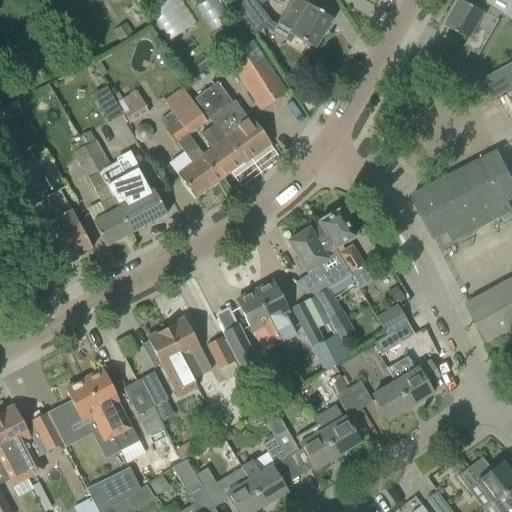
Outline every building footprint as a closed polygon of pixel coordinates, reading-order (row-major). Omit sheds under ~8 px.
[(160,0),(148,8),(169,40),(196,23),(181,0),(160,0)] [(212,31),(230,18),(217,0),(204,0),(195,7),(212,31)] [(264,26),(270,21),(253,0),(243,0),(231,9),(251,36),(262,28),(264,26)] [(264,26),(262,28),(286,42),(290,36),(313,49),(331,19),(299,0),(289,0),(275,25),(270,22),(270,21),(264,26)] [(459,0),(445,26),(468,40),(463,48),(478,56),(490,36),(498,21),(461,0),(459,0)] [(225,59),(259,110),(286,93),(251,41),(235,17),(209,35),(225,59)] [(125,25),(113,32),(119,42),(131,36),(125,25)] [(33,49),(24,54),(33,68),(34,71),(43,66),(41,63),(33,49)] [(165,50),(159,55),(165,65),(172,60),(165,50)] [(450,56),(442,72),(480,94),(492,100),(511,88),(511,65),(489,78),(468,66),(450,56)] [(210,149),(202,155),(201,156),(219,181),(242,163),(242,164),(270,144),(251,119),(248,122),(233,101),(231,103),(216,83),(193,100),(212,125),(199,135),(210,149)] [(163,101),(171,112),(188,135),(205,122),(180,88),(163,101)] [(107,89),(94,97),(102,110),(109,123),(122,115),(115,103),(107,89)] [(117,102),(129,124),(148,113),(136,91),(117,102)] [(171,112),(160,121),(165,129),(165,130),(176,145),(177,144),(183,152),(191,163),(176,174),(194,199),(219,181),(201,156),(202,155),(187,135),(188,135),(171,112)] [(0,169),(13,193),(32,183),(0,122),(0,169)] [(138,126),(134,132),(134,139),(140,144),(147,143),(152,137),(151,130),(145,126),(138,126)] [(94,140),(83,147),(104,186),(116,208),(130,234),(165,215),(156,198),(152,190),(148,192),(136,169),(135,169),(120,177),(114,163),(109,166),(94,140)] [(83,147),(72,153),(87,178),(94,191),(100,202),(98,203),(104,215),(91,222),(95,230),(104,248),(130,234),(116,208),(104,186),(83,147)] [(444,179),(411,196),(433,239),(434,242),(450,234),(448,231),(446,228),(460,221),(465,230),(467,234),(511,211),(509,207),(507,204),(511,201),(511,180),(497,152),(444,179)] [(42,225),(49,238),(48,238),(62,264),(65,263),(69,264),(76,260),(77,256),(90,249),(76,223),(59,191),(44,198),(55,219),(42,225)] [(319,220),(316,222),(317,223),(336,253),(348,273),(349,274),(354,270),(354,271),(356,270),(355,269),(362,265),(350,246),(343,250),(340,245),(354,237),(337,209),(319,220)] [(307,229),(287,242),(296,258),(293,260),(299,271),(303,268),(305,272),(308,276),(318,269),(324,279),(343,267),(348,274),(349,274),(348,273),(336,253),(317,223),(317,224),(317,225),(313,227),(314,229),(309,232),(307,229)] [(511,330),(511,279),(466,305),(488,343),(511,330)] [(295,336),(285,315),(289,313),(281,300),(272,282),(253,292),(280,343),(290,338),(295,336)] [(339,311),(327,289),(315,296),(327,318),(339,311)] [(280,343),(253,292),(235,302),(244,319),(250,331),(261,353),(271,349),(280,343)] [(327,318),(315,296),(314,297),(301,303),(315,330),(317,329),(328,323),(327,318)] [(315,330),(301,303),(290,308),(322,371),(334,365),(322,343),(323,342),(317,329),(315,330)] [(375,319),(383,332),(405,320),(397,306),(375,319)] [(183,319),(164,329),(192,381),(210,371),(183,319)] [(238,325),(221,333),(244,378),(260,369),(238,325)] [(424,328),(413,335),(421,349),(431,343),(424,328)] [(192,381),(164,329),(146,339),(148,343),(141,346),(153,368),(159,364),(161,368),(162,368),(174,390),(178,398),(187,393),(196,388),(192,381)] [(401,343),(393,331),(372,343),(380,355),(401,343)] [(337,334),(323,342),(322,343),(334,365),(350,356),(337,334)] [(206,345),(218,370),(233,362),(220,338),(206,345)] [(409,361),(388,373),(394,383),(409,408),(431,394),(425,384),(438,377),(429,362),(415,370),(409,361)] [(83,380),(110,432),(113,439),(113,438),(120,451),(138,441),(131,429),(132,429),(102,371),(83,380)] [(152,373),(137,381),(152,409),(153,408),(165,401),(167,400),(152,373)] [(326,382),(334,396),(346,389),(338,375),(326,382)] [(88,415),(100,437),(96,439),(109,466),(123,459),(110,432),(83,380),(64,390),(70,402),(58,409),(67,426),(88,415)] [(137,381),(122,388),(148,436),(163,428),(160,423),(153,408),(152,409),(137,381)] [(359,382),(346,389),(359,410),(371,403),(359,382)] [(394,383),(371,396),(376,404),(386,421),(409,408),(394,383)] [(359,410),(346,389),(334,396),(346,417),(359,410)] [(13,408),(0,414),(0,427),(27,479),(43,471),(33,451),(32,451),(25,438),(28,437),(13,408)] [(29,422),(45,452),(62,444),(46,413),(29,422)] [(343,419),(321,432),(335,457),(358,444),(343,419)] [(335,457),(321,432),(316,424),(294,438),(313,470),(335,457)] [(27,479),(0,427),(0,466),(12,488),(27,480),(27,479)] [(285,431),(274,438),(286,459),(298,452),(285,431)] [(286,459),(274,438),(261,445),(266,453),(274,466),(286,459)] [(274,466),(266,453),(240,468),(262,506),(285,493),(270,468),(274,466)] [(490,502),(511,486),(511,479),(500,464),(490,471),(481,458),(456,477),(466,490),(481,509),(490,502)] [(193,503),(178,511),(205,511),(213,508),(194,477),(184,460),(171,468),(187,496),(188,495),(193,503)] [(205,470),(194,477),(213,508),(228,499),(235,511),(252,511),(262,506),(240,468),(239,467),(214,483),(212,480),(211,481),(205,470)] [(85,490),(97,511),(105,511),(139,489),(128,468),(85,490)] [(511,511),(511,486),(490,502),(497,511),(511,511)] [(426,499),(435,511),(450,511),(436,492),(426,499)] [(9,511),(0,493),(0,511),(9,511)]
